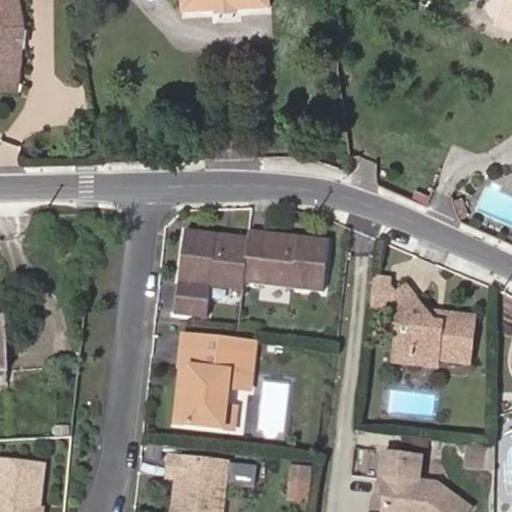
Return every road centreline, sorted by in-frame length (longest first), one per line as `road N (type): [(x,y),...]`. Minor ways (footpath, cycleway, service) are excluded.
road 1 (residential): [(511,265),(335,192),(281,184),(146,187)]
road 2 (residential): [(146,187),(120,455),(104,511)]
road 3 (unknown): [(0,187),(51,95),(50,0)]
road 4 (residential): [(146,187),(0,188)]
